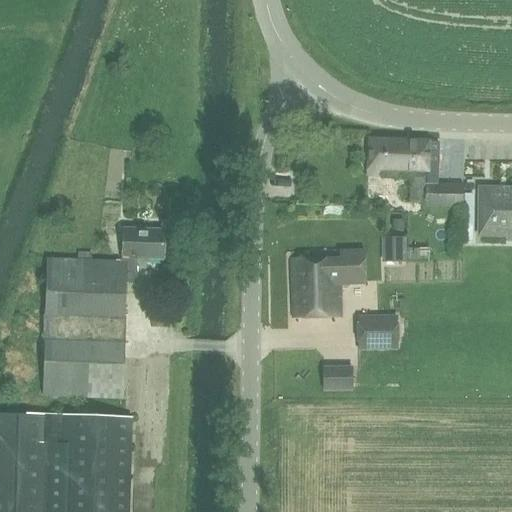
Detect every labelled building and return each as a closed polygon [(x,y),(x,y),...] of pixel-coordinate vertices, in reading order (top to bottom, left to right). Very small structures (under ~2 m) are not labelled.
[(421,181),(438,182),(438,148),(427,148),(427,141),(368,139),(367,175),(422,177),(421,181)] [(101,176),(100,190),(114,190),(114,176),(101,176)] [(463,205),(463,189),(463,183),(438,182),(421,181),(421,206),(463,207),(463,205)] [(511,237),(511,185),(476,186),(476,237),(511,237)] [(391,219),(392,230),(403,231),(403,220),(391,219)] [(122,260),(45,258),(44,314),(43,314),(42,341),(43,341),(41,398),(123,400),(126,283),(135,283),(136,258),(162,259),(163,229),(123,228),(122,260)] [(391,237),(391,262),(403,262),(403,237),(391,237)] [(346,258),(291,259),(292,317),(340,316),(339,297),(341,297),(340,285),(364,284),(363,250),(346,250),(346,258)] [(358,349),(396,348),(396,317),(358,317),(358,349)] [(351,367),(323,368),(323,390),(351,390),(351,367)] [(0,511),(44,511),(47,415),(0,413),(0,511)] [(127,511),(130,417),(47,415),(44,511),(127,511)]
